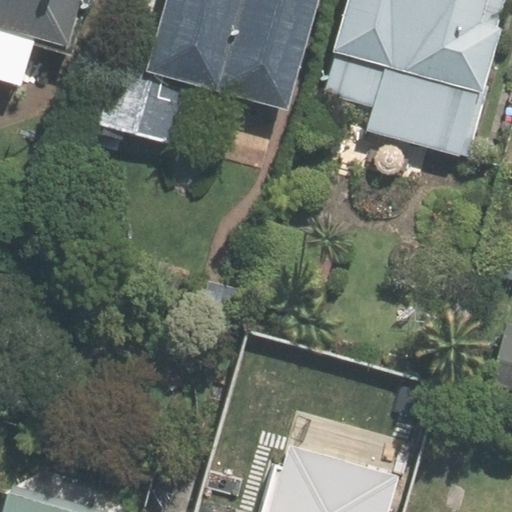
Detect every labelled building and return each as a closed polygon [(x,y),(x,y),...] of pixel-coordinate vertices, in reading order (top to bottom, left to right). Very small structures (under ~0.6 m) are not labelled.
[(0,0),(0,37),(55,53),(68,9),(77,12),(80,0),(0,0)] [(188,86),(281,113),(313,0),(159,0),(142,63),(114,57),(93,130),(170,151),(188,86)] [(341,0),(325,59),(334,62),(324,99),(373,113),(365,137),(457,162),(475,97),(481,99),(509,0),(341,0)] [(484,267),(511,274),(511,209),(500,206),(484,267)] [(235,288),(200,279),(191,310),(226,319),(235,288)] [(0,312),(0,386),(19,318),(0,312)] [(511,324),(504,322),(486,387),(511,394),(511,324)] [(271,373),(229,360),(202,450),(244,462),(271,373)] [(468,475),(484,426),(435,410),(419,460),(468,475)] [(384,511),(396,471),(278,437),(256,511),(384,511)] [(446,511),(456,480),(414,468),(401,511),(446,511)] [(9,511),(60,511),(14,499),(9,511)]
